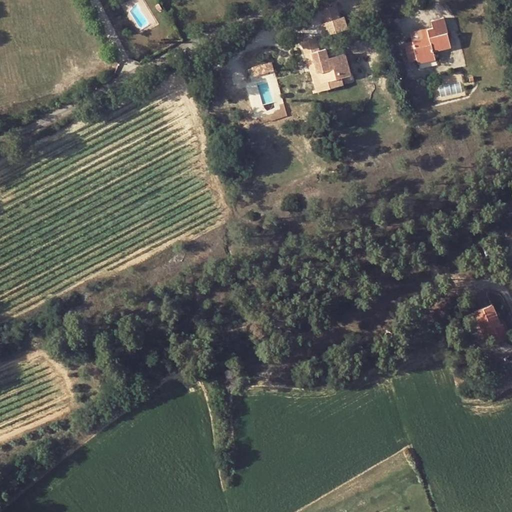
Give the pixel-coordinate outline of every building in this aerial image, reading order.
[(341,9),(322,14),(325,27),(344,22),(341,9)] [(316,16),(319,28),(325,27),(322,14),(316,16)] [(415,40),(409,41),(414,59),(420,57),(439,51),(438,49),(456,44),(448,16),(435,20),(437,24),(428,27),(430,35),(415,40)] [(415,40),(430,35),(428,27),(413,31),(415,40)] [(315,43),(321,42),(318,29),(312,30),(315,43)] [(316,77),(338,71),(347,69),(341,48),(323,52),(321,42),(315,43),(312,30),(297,34),(302,54),(309,52),(313,66),(316,77)] [(439,51),(420,57),(422,62),(440,57),(439,51)] [(266,52),(246,57),(248,65),(268,61),(266,52)] [(302,54),(305,68),(313,66),(309,52),(302,54)] [(338,71),(316,77),(313,66),(305,68),(310,86),(340,79),(338,71)] [(493,304),(475,310),(485,333),(489,332),(493,341),(509,336),(504,322),(501,323),(493,304)] [(389,332),(387,333),(386,335),(386,336),(386,338),(387,339),(389,340),(391,341),(393,340),(394,338),(394,336),(394,334),(393,333),(391,332),(389,332)]
